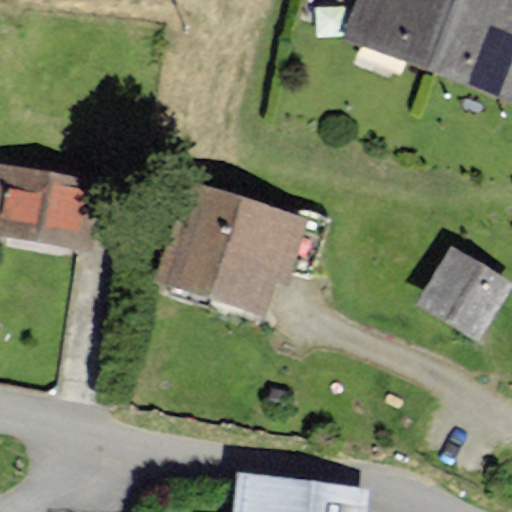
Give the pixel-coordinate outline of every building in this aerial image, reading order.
[(511,0),(361,0),(350,28),(511,93),(511,0)] [(4,168),(0,188),(0,231),(86,247),(98,185),(4,168)] [(198,186),(166,277),(261,310),(274,273),(288,278),(307,225),(198,186)] [(453,251),(423,301),(477,333),(507,283),(453,251)] [(364,511),(367,493),(242,477),(237,511),(364,511)]
